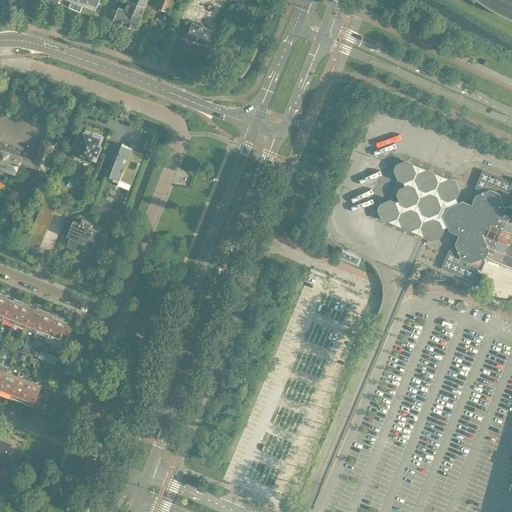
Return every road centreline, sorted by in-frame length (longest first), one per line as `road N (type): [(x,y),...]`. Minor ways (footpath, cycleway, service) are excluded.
road 1 (residential): [(112,316),(181,131),(172,116),(0,57)]
road 2 (secondary): [(256,125),(120,479)]
road 3 (secondary): [(148,476),(280,134)]
road 4 (tertiary): [(256,125),(33,42),(0,39)]
road 5 (unclassified): [(319,38),(511,123)]
road 6 (unclassified): [(511,112),(325,24)]
road 7 (residential): [(64,438),(112,316)]
road 8 (residential): [(112,316),(0,271)]
